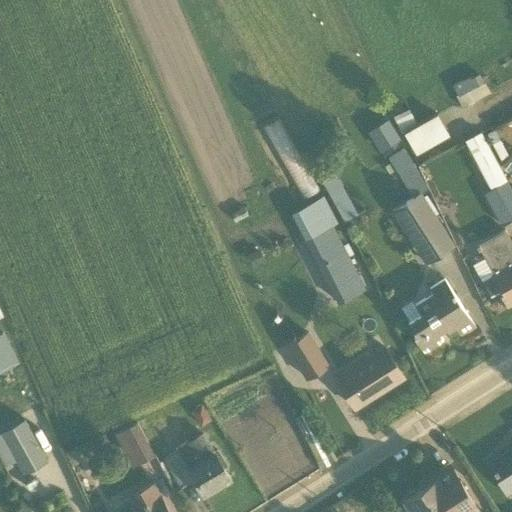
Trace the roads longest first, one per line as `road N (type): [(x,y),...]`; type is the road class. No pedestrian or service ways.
road 1 (track): [(122,0),(247,293)]
road 2 (residential): [(511,366),(284,511)]
